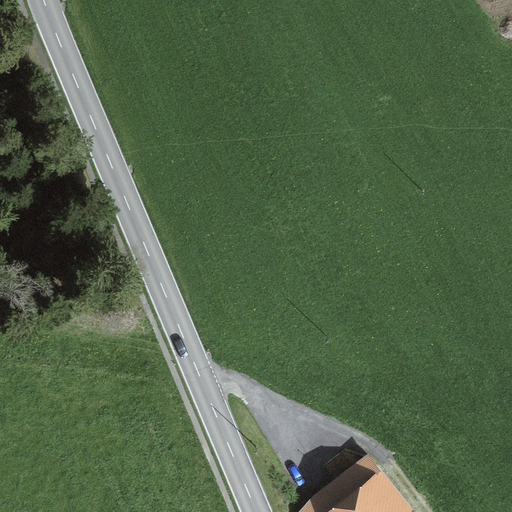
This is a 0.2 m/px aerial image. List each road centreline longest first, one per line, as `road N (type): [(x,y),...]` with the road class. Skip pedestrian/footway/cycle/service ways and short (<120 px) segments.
road 1 (secondary): [(255,511),(43,0)]
road 2 (track): [(201,380),(246,388),(361,441),(425,511)]
